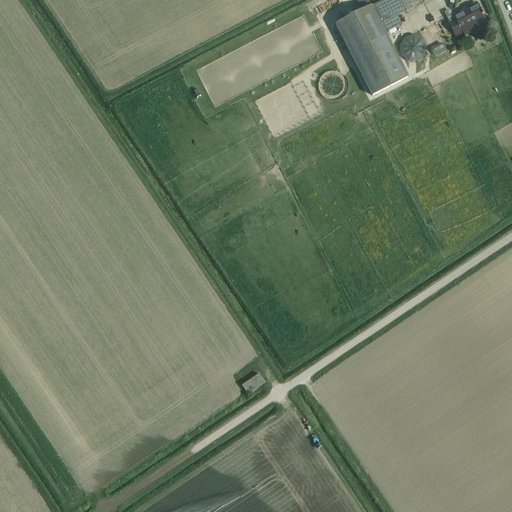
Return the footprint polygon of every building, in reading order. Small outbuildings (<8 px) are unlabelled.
[(372,6),(336,24),(373,96),(408,77),(385,32),(402,24),(397,16),(405,12),(429,0),(384,0),(372,6)] [(485,18),(477,2),(464,9),(465,10),(454,16),(456,19),(449,23),(456,37),(464,33),(462,30),(485,18)] [(446,21),(440,25),(447,39),(454,36),(446,21)] [(404,38),(399,46),(401,56),(407,62),(417,62),(424,57),(427,47),(422,39),(413,35),(404,38)] [(442,43),(431,49),(435,57),(446,51),(442,43)] [(405,93),(421,85),(419,80),(402,88),(405,93)] [(259,374),(242,385),(248,394),(265,382),(259,374)]
